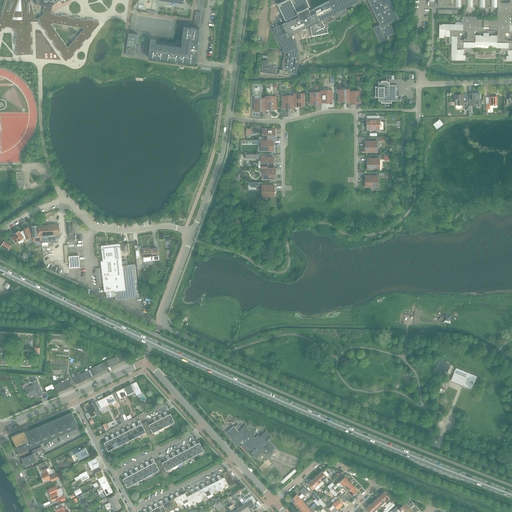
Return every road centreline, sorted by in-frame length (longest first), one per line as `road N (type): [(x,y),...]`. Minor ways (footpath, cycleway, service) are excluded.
road 1 (primary): [(511,495),(263,393),(0,269)]
road 2 (unclassified): [(511,473),(175,332)]
road 3 (residential): [(192,233),(104,229),(62,199)]
road 4 (residential): [(62,199),(44,148),(39,76)]
road 5 (residential): [(192,233),(227,117)]
